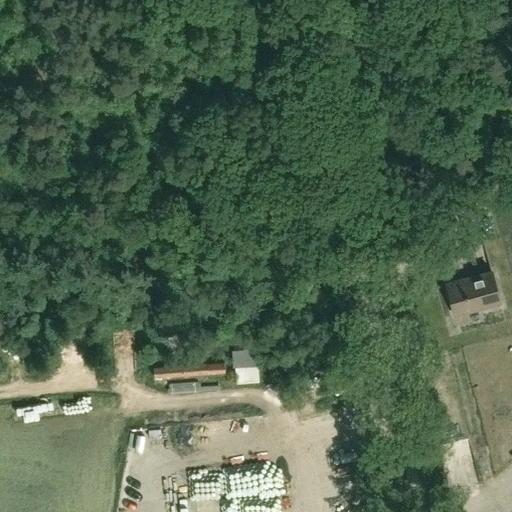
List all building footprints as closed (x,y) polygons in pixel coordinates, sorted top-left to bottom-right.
[(455,313),(499,301),(491,271),(446,283),(455,313)] [(259,382),(256,348),(233,350),(234,367),(235,367),(236,383),(259,382)] [(154,378),(225,372),(224,361),(153,367),(154,378)] [(304,385),(307,402),(349,395),(346,378),(304,385)] [(325,511),(356,507),(353,488),(323,492),(325,511)] [(272,511),(272,494),(256,495),(256,511),(272,511)] [(210,511),(208,498),(194,501),(196,511),(210,511)]
